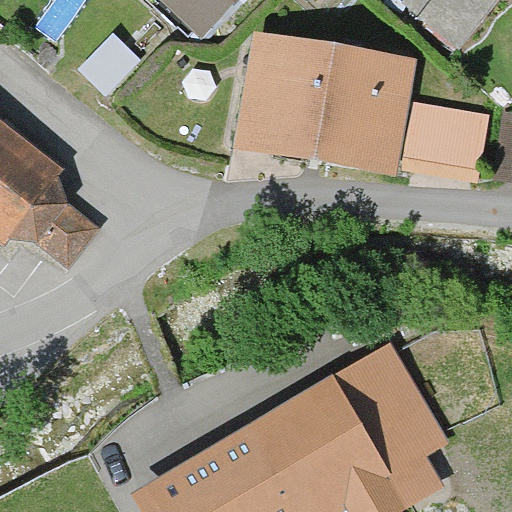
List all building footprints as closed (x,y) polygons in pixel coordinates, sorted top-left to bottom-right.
[(240,0),(148,0),(199,45),(240,0)] [(503,0),(412,0),(401,15),(460,58),(503,0)] [(407,67),(248,40),(229,157),(387,184),(407,67)] [(486,123),(413,113),(403,183),(476,193),(486,123)] [(511,123),(502,123),(496,188),(511,189),(511,123)] [(0,129),(0,251),(2,253),(15,236),(63,272),(96,229),(47,192),(59,175),(0,129)] [(384,356),(122,506),(125,511),(401,511),(387,487),(442,456),(384,356)] [(157,401),(111,421),(132,471),(179,451),(157,401)]
